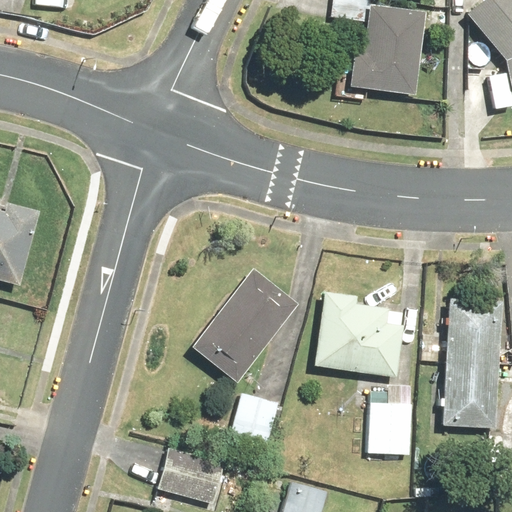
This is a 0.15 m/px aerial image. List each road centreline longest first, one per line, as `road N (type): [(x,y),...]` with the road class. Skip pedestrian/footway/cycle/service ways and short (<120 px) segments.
road 1 (residential): [(53,511),(154,133)]
road 2 (tertiary): [(511,196),(411,195),(283,171),(154,133)]
road 3 (tertiary): [(154,133),(0,74)]
road 4 (residential): [(217,0),(154,133)]
